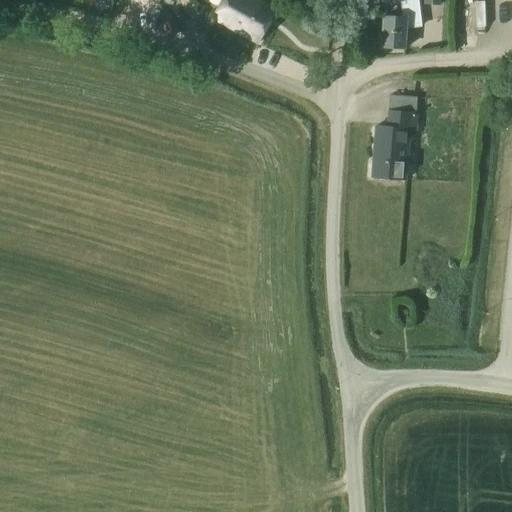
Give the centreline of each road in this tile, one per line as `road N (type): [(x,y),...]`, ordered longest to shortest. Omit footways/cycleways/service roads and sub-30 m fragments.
road 1 (unclassified): [(352,398),(336,331),(331,223),(343,0)]
road 2 (unclassified): [(511,383),(473,376),(379,380),(352,398)]
